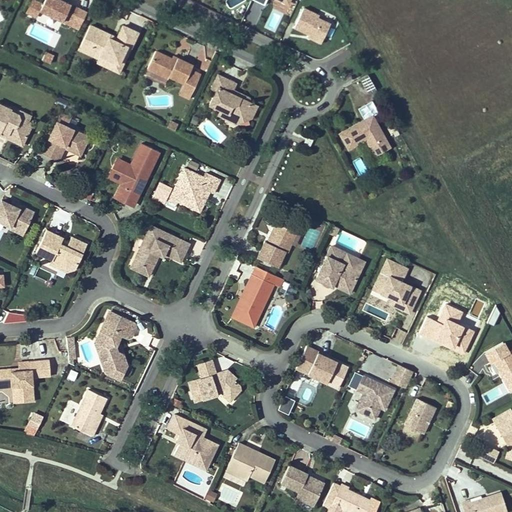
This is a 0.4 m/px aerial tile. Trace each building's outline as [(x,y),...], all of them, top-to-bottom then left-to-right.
[(81,11),(57,0),(48,0),(45,8),(42,14),(65,24),(67,19),(75,23),(81,11)] [(42,14),(45,8),(35,3),(30,14),(39,19),(42,14)] [(292,32),(322,44),(332,21),(302,9),(292,32)] [(83,48),(91,52),(90,56),(101,61),(103,57),(121,66),(125,56),(130,57),(140,35),(126,29),(120,41),(92,28),(83,48)] [(56,58),(48,54),(44,62),(52,66),(56,58)] [(159,54),(150,72),(171,82),(173,79),(188,86),(194,72),(196,68),(181,61),(179,64),(174,62),(159,54)] [(121,75),(130,57),(125,56),(121,66),(103,57),(101,61),(99,64),(121,75)] [(188,86),(198,91),(204,77),(194,72),(188,86)] [(369,75),(361,78),(367,96),(376,92),(369,75)] [(213,92),(216,93),(210,107),(224,113),(230,116),(228,121),(237,126),(240,119),(247,117),(253,120),(259,108),(252,104),(248,106),(242,104),(243,101),(238,97),(236,100),(231,98),(235,92),(238,85),(220,77),(213,92)] [(183,96),(193,101),(198,91),(188,86),(183,96)] [(242,104),(248,106),(252,104),(250,99),(235,92),(231,98),(236,100),(238,97),(243,101),(242,104)] [(374,157),(392,148),(370,103),(358,108),(364,120),(338,133),(346,151),(366,142),(374,157)] [(21,121),(20,116),(11,113),(12,111),(0,105),(0,135),(0,136),(2,132),(9,136),(12,141),(18,139),(26,143),(31,131),(29,124),(21,121)] [(29,124),(32,118),(21,113),(20,116),(21,121),(29,124)] [(221,118),(228,121),(230,116),(224,113),(221,118)] [(43,154),(55,160),(61,148),(65,150),(81,157),(87,144),(72,137),(75,131),(67,127),(71,118),(62,114),(58,122),(43,154)] [(170,129),(178,133),(181,126),(173,123),(170,129)] [(306,129),(298,151),(308,155),(316,133),(306,129)] [(75,131),(72,137),(87,144),(90,137),(75,131)] [(140,195),(160,152),(143,144),(132,167),(126,164),(118,182),(124,185),(118,199),(124,202),(130,190),(140,195)] [(60,162),(65,150),(61,148),(55,160),(60,162)] [(126,164),(119,161),(111,178),(118,182),(126,164)] [(205,177),(185,168),(173,192),(181,196),(179,202),(201,212),(207,200),(206,196),(208,191),(214,194),(221,180),(207,174),(205,177)] [(130,190),(124,202),(135,207),(140,195),(130,190)] [(94,197),(83,192),(81,197),(91,201),(94,197)] [(177,205),(179,202),(181,196),(173,192),(169,202),(177,205)] [(0,222),(13,229),(16,224),(29,230),(37,214),(22,207),(20,211),(13,207),(4,203),(1,210),(0,209),(0,222)] [(26,238),(29,230),(16,224),(13,229),(12,231),(26,238)] [(266,243),(258,258),(279,268),(287,253),(290,254),(293,246),(288,244),(294,232),(278,224),(268,244),(266,243)] [(159,258),(161,255),(166,257),(180,264),(190,245),(151,227),(134,263),(153,272),(159,258)] [(340,229),(335,227),(331,235),(336,237),(340,229)] [(50,231),(38,255),(54,262),(52,267),(62,271),(64,267),(76,273),(77,272),(79,268),(77,264),(82,262),(89,246),(73,239),(71,244),(69,249),(62,245),(64,241),(65,238),(50,231)] [(294,232),(288,244),(293,246),(299,234),(294,232)] [(333,248),(329,258),(353,269),(358,260),(333,248)] [(334,289),(335,288),(337,284),(353,292),(362,273),(329,258),(317,281),(334,289)] [(366,263),(358,260),(353,269),(362,273),(366,263)] [(408,270),(389,261),(375,290),(385,295),(388,290),(394,293),(392,298),(403,303),(400,309),(411,314),(422,292),(402,283),(408,270)] [(134,263),(131,269),(150,278),(153,272),(134,263)] [(254,275),(234,318),(256,329),(264,312),(260,310),(269,293),(273,295),(277,286),(254,275)] [(351,295),(353,292),(337,284),(335,288),(351,295)] [(394,293),(388,290),(385,295),(392,298),(394,293)] [(269,293),(260,310),(264,312),(273,295),(269,293)] [(400,309),(403,303),(392,298),(389,304),(400,309)] [(109,361),(104,364),(108,374),(122,381),(129,367),(126,356),(122,354),(121,354),(119,352),(117,351),(117,348),(117,346),(122,336),(127,339),(129,339),(131,339),(133,338),(134,336),(135,334),(137,330),(135,325),(113,315),(99,345),(113,352),(109,361)] [(509,354),(502,343),(485,353),(491,364),(494,363),(511,392),(511,391),(511,354),(511,353),(509,354)] [(98,347),(104,364),(109,361),(113,352),(99,345),(98,347)] [(328,386),(338,360),(305,348),(287,396),(310,404),(318,383),(328,386)] [(0,372),(0,387),(7,388),(6,384),(18,384),(20,405),(38,404),(36,380),(54,379),(53,362),(33,363),(34,373),(15,374),(15,371),(0,372)] [(201,367),(203,374),(217,370),(215,363),(201,367)] [(390,383),(406,389),(412,370),(396,365),(390,383)] [(205,381),(192,385),(197,404),(207,401),(206,399),(212,397),(212,399),(220,396),(220,394),(222,394),(224,395),(231,393),(238,399),(244,393),(244,386),(240,383),(240,380),(232,371),(224,378),(223,379),(221,379),(220,379),(217,370),(203,374),(205,381)] [(387,406),(394,390),(363,376),(356,390),(364,393),(356,410),(376,419),(381,408),(382,404),(387,406)] [(16,406),(20,405),(18,384),(6,384),(7,388),(0,387),(0,391),(15,391),(16,406)] [(93,387),(74,428),(96,438),(100,428),(97,427),(102,416),(111,396),(93,387)] [(238,399),(231,393),(224,395),(232,404),(238,399)] [(289,415),(294,400),(284,396),(278,411),(289,415)] [(424,433),(437,407),(418,398),(406,424),(424,433)] [(511,411),(496,420),(500,427),(497,429),(503,439),(509,436),(511,440),(509,449),(507,458),(511,458),(511,411)] [(40,431),(46,420),(37,416),(31,427),(40,431)] [(102,416),(97,427),(100,428),(105,418),(102,416)] [(178,442),(181,444),(176,456),(194,465),(197,458),(212,465),(221,445),(206,438),(195,433),(199,426),(177,416),(170,431),(181,435),(178,442)] [(199,426),(195,433),(206,438),(210,431),(199,426)] [(401,435),(418,440),(420,433),(403,427),(401,435)] [(511,440),(509,436),(503,439),(509,449),(511,440)] [(277,460),(261,452),(260,455),(254,452),(255,449),(240,442),(229,464),(237,468),(239,476),(248,480),(251,475),(266,482),(277,460)] [(480,457),(493,464),(499,452),(486,445),(480,457)] [(212,465),(197,458),(194,465),(209,471),(212,465)] [(227,470),(239,476),(237,468),(229,464),(227,470)] [(302,492),(301,493),(319,502),(327,484),(310,476),(311,474),(293,466),(284,484),(302,492)] [(353,488),(344,484),(335,504),(351,511),(370,511),(376,502),(352,490),(353,488)] [(473,502),(472,500),(464,503),(466,511),(510,511),(503,492),(473,502)] [(317,506),(319,502),(301,493),(299,498),(317,506)]
